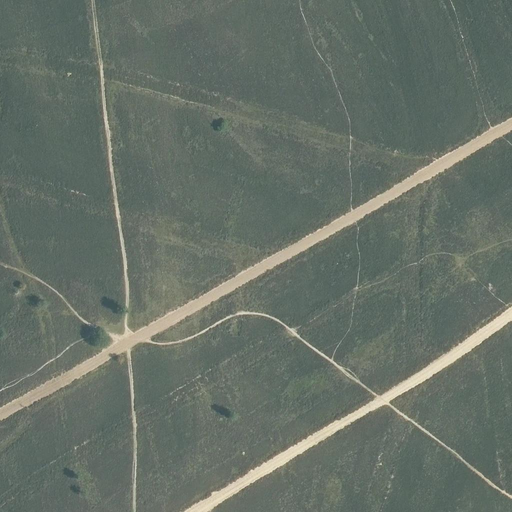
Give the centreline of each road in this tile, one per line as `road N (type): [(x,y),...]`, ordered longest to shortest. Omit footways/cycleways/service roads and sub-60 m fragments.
road 1 (track): [(91,0),(127,296),(134,511)]
road 2 (track): [(137,338),(511,125)]
road 3 (track): [(511,312),(430,371),(193,511)]
road 4 (track): [(0,416),(127,343)]
